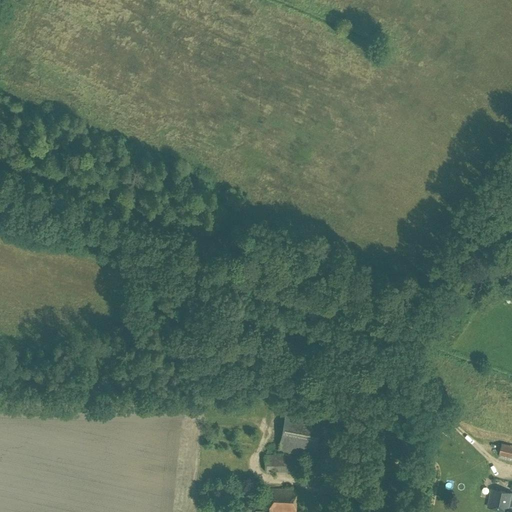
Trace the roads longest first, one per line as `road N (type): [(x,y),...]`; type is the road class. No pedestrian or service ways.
road 1 (track): [(0,166),(415,318)]
road 2 (track): [(0,195),(402,338)]
road 3 (unclassified): [(347,511),(372,384),(511,180)]
